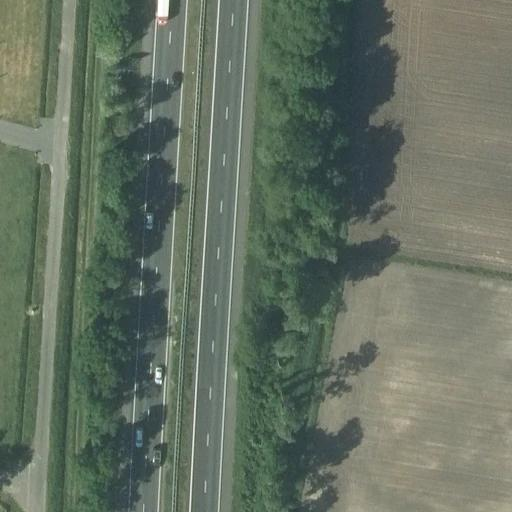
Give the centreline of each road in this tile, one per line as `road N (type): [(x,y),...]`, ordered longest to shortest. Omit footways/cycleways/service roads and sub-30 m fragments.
road 1 (unclassified): [(35,511),(68,0)]
road 2 (motorway): [(171,0),(142,511)]
road 3 (motorway): [(203,511),(232,0)]
road 4 (track): [(92,511),(118,0)]
